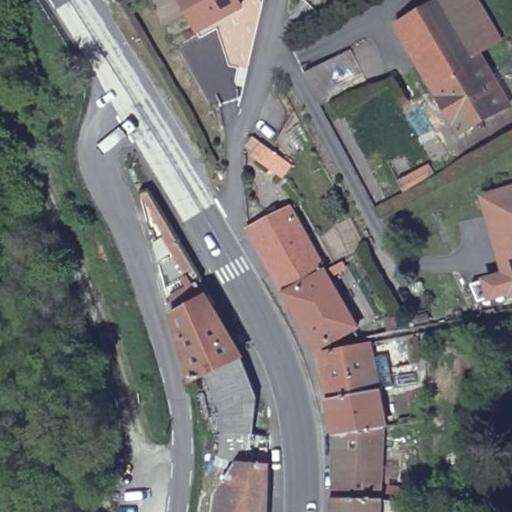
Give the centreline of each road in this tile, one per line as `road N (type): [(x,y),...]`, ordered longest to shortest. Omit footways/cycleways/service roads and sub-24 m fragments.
road 1 (primary): [(131,103),(287,362),(299,401),(306,511)]
road 2 (unclassified): [(180,511),(186,423),(96,158),(107,124),(131,103)]
road 3 (unknown): [(259,41),(291,66),(370,226),(420,272)]
road 4 (primary): [(68,0),(131,103)]
